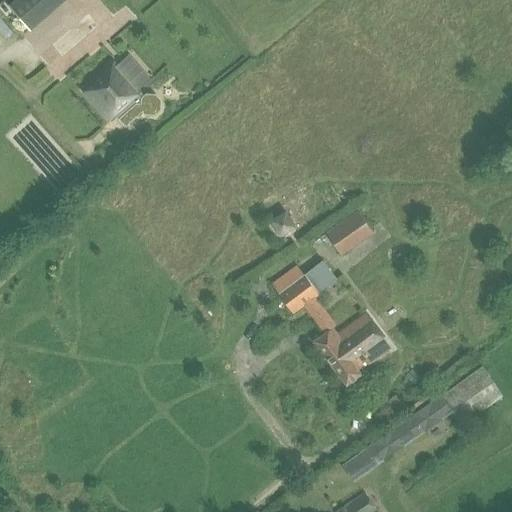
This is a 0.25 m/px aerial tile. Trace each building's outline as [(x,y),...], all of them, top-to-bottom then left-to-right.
[(41,37),(76,4),(71,0),(40,0),(22,17),(41,37)] [(100,21),(63,42),(74,61),(111,40),(100,21)] [(115,114),(125,127),(143,112),(145,114),(154,115),(160,110),(160,101),(155,95),(146,94),(144,96),(115,63),(84,89),(109,119),(115,114)] [(118,142),(101,158),(108,166),(125,150),(118,142)] [(269,220),(280,238),(297,227),(286,210),(269,220)] [(325,233),(341,256),(374,234),(357,211),(325,233)] [(294,314),(305,306),(316,297),(320,295),(318,293),(337,279),(323,261),(305,275),(297,265),(272,284),(294,314)] [(316,297),(305,306),(326,333),(315,342),(347,385),(361,374),(359,372),(391,347),(366,313),(338,334),(333,328),(337,325),(316,297)] [(482,366),(440,396),(452,413),(461,426),(503,396),(482,366)] [(380,417),(389,428),(409,411),(395,395),(388,402),(392,406),(380,417)] [(443,420),(431,403),(390,431),(402,448),(443,420)] [(364,450),(342,465),(354,482),(376,467),(364,450)] [(385,474),(369,486),(379,501),(396,490),(385,474)] [(335,511),(378,511),(366,493),(335,511)]
